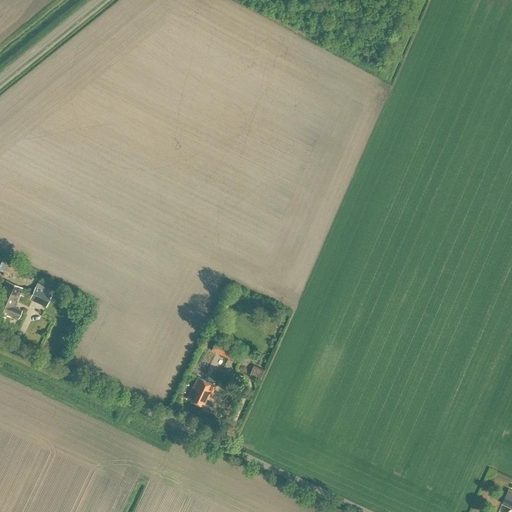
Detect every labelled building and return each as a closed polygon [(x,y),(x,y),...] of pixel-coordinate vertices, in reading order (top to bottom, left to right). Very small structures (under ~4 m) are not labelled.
[(17,317),(19,311),(12,308),(21,288),(5,281),(0,292),(0,314),(4,316),(4,314),(8,315),(9,314),(17,317)] [(51,294),(35,287),(29,299),(45,306),(51,294)] [(238,350),(217,340),(212,350),(234,360),(238,350)] [(250,375),(261,380),(265,370),(255,365),(250,375)] [(209,399),(216,385),(197,376),(186,399),(200,406),(201,403),(204,404),(207,398),(209,399)] [(502,503),(511,507),(511,490),(509,489),(502,503)]
